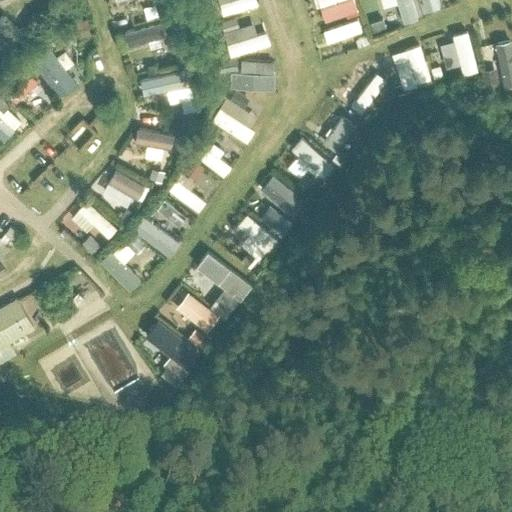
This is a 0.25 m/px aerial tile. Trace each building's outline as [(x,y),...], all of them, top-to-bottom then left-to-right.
[(326,0),(331,12),(347,6),(344,0),(326,0)] [(310,18),(312,27),(321,25),(316,2),(280,10),(284,24),(310,18)] [(0,53),(23,30),(3,10),(0,13),(0,53)] [(87,16),(75,20),(80,35),(92,31),(87,16)] [(186,41),(227,33),(224,18),(183,26),(186,41)] [(506,72),(511,70),(511,22),(496,27),(506,72)] [(214,50),(185,52),(186,62),(230,60),(229,46),(214,47),(214,50)] [(497,50),(484,51),(485,67),(499,65),(497,50)] [(3,86),(15,99),(37,78),(26,65),(3,86)] [(211,113),(189,103),(193,94),(179,88),(168,112),(205,127),(211,113)] [(180,163),(188,151),(176,143),(181,136),(167,127),(154,146),(180,163)] [(150,172),(148,177),(161,181),(162,175),(150,172)] [(49,209),(57,199),(44,190),(37,200),(49,209)] [(127,206),(120,217),(128,221),(134,211),(127,206)] [(133,233),(125,240),(136,251),(143,243),(133,233)] [(109,247),(99,258),(127,287),(138,276),(123,260),(116,254),(111,249),(109,247)] [(0,357),(16,348),(9,335),(32,323),(17,296),(0,305),(0,357)]
